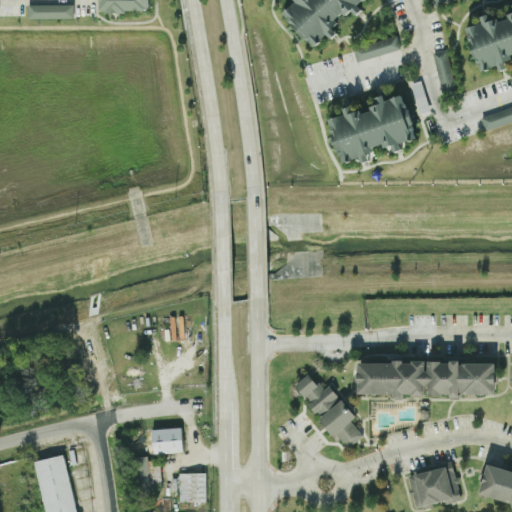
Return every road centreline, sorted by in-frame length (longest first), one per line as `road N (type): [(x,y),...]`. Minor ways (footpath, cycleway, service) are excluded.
road 1 (track): [(177,187),(0,231),(158,28),(173,37),(194,163),(177,187)]
road 2 (secondary): [(261,511),(257,298)]
road 3 (secondary): [(193,0),(221,203)]
road 4 (secondary): [(255,197),(226,0)]
road 5 (residential): [(0,443),(194,405)]
